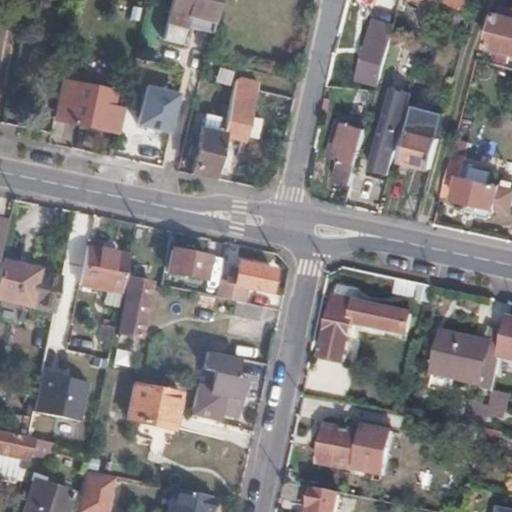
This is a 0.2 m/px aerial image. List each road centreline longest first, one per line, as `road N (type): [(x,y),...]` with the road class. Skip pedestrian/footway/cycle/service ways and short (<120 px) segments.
road 1 (secondary): [(0,171),(230,224),(307,233)]
road 2 (residential): [(307,233),(311,269),(259,511)]
road 3 (residential): [(333,0),(285,207),(307,233)]
road 4 (secondary): [(307,233),(511,269)]
